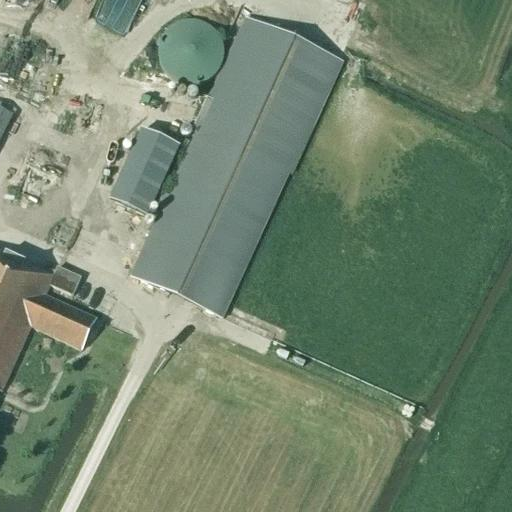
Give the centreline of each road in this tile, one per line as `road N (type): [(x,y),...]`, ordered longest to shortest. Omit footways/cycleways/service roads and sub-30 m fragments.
road 1 (track): [(156,327),(76,239),(135,101),(85,49),(53,29),(0,15)]
road 2 (unclassified): [(64,511),(156,327)]
